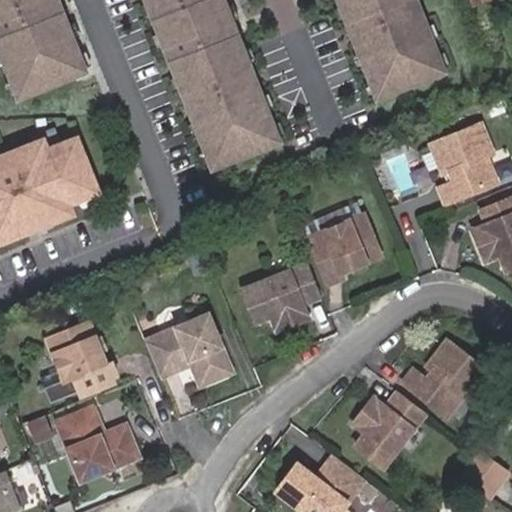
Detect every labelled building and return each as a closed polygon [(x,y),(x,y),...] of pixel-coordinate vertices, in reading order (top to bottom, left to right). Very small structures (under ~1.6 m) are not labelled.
[(0,0),(0,57),(4,67),(9,82),(16,96),(17,99),(84,72),(83,69),(77,55),(72,40),(65,26),(55,0),(0,0)] [(143,0),(147,9),(152,22),(158,38),(164,52),(176,82),(182,97),(195,128),(201,142),(206,157),(212,171),(213,174),(281,147),(279,143),(274,129),(268,115),(262,101),(250,69),(244,55),(232,25),(226,11),(221,0),(143,0)] [(336,0),(342,13),(347,27),(359,57),(365,72),(371,86),(377,100),(378,103),(445,76),(444,73),(438,59),(432,44),(427,31),(414,0),(336,0)] [(239,22),(233,8),(226,11),(232,25),(239,22)] [(147,9),(139,11),(145,25),(152,22),(147,9)] [(342,13),(334,16),(340,30),(347,27),(342,13)] [(78,37),(73,23),(65,26),(72,40),(78,37)] [(434,28),(427,31),(432,44),(440,42),(434,28)] [(158,38),(151,41),(157,55),(164,52),(158,38)] [(90,66),(84,52),(77,55),(83,69),(90,66)] [(256,66),(251,53),(244,55),(250,69),(256,66)] [(445,56),(438,59),(444,73),(451,70),(445,56)] [(359,57),(352,61),(358,75),(365,72),(359,57)] [(9,82),(2,85),(8,99),(16,96),(9,82)] [(176,82),(169,85),(175,99),(182,97),(176,82)] [(371,86),(364,89),(369,102),(377,100),(371,86)] [(270,98),(262,101),(268,115),(275,112),(270,98)] [(428,145),(441,174),(447,171),(452,183),(438,188),(444,203),(493,181),(482,155),(488,152),(476,125),(428,145)] [(281,127),(274,129),(279,143),(287,140),(281,127)] [(195,128),(188,131),(193,145),(201,142),(195,128)] [(0,243),(72,214),(68,205),(75,202),(89,196),(97,193),(75,138),(46,150),(42,140),(8,154),(9,159),(0,163),(0,243)] [(206,157),(199,160),(205,173),(212,171),(206,157)] [(89,196),(75,202),(78,208),(92,203),(89,196)] [(511,268),(511,197),(511,196),(482,209),(487,222),(472,228),(485,261),(501,256),(507,271),(511,268)] [(353,264),(362,259),(379,252),(362,213),(307,237),(327,282),(343,275),(340,269),(353,264)] [(185,248),(189,272),(207,269),(203,245),(185,248)] [(365,266),(362,259),(353,264),(355,270),(365,266)] [(302,302),(321,294),(308,262),(242,289),(255,322),(272,315),(279,330),(309,316),(302,302)] [(146,345),(161,380),(181,372),(179,367),(190,362),(193,367),(202,388),(233,374),(210,319),(146,345)] [(100,350),(96,342),(89,322),(47,340),(70,394),(117,377),(111,361),(105,364),(100,350)] [(434,367),(427,376),(414,366),(404,380),(449,412),(465,390),(472,395),(491,369),(448,336),(429,363),(434,367)] [(102,340),(96,342),(100,350),(106,348),(102,340)] [(179,367),(181,372),(193,367),(190,362),(179,367)] [(425,409),(398,387),(386,403),(373,394),(354,420),(366,429),(355,443),(383,464),(425,409)] [(95,424),(100,422),(94,408),(58,422),(83,481),(138,458),(126,426),(105,435),(100,436),(95,424)] [(43,418),(23,423),(28,444),(48,439),(43,418)] [(105,435),(100,422),(95,424),(100,436),(105,435)] [(484,497),(504,468),(477,449),(456,476),(484,497)] [(306,511),(337,511),(364,476),(337,456),(327,469),(332,472),(325,482),(319,479),(298,463),(277,490),(306,511)] [(327,469),(319,479),(325,482),(332,472),(327,469)] [(0,473),(0,511),(21,504),(6,471),(0,473)] [(403,511),(384,497),(375,508),(379,511),(403,511)] [(74,511),(71,503),(54,509),(55,511),(74,511)]
